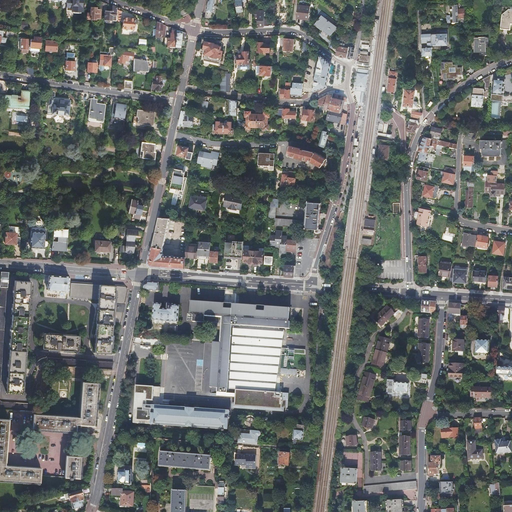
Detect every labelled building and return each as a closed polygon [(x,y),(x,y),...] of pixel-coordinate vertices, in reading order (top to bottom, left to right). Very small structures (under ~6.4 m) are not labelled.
[(66,0),(66,2),(66,7),(71,7),(71,11),(81,11),(81,0),(66,0)] [(206,14),(204,13),(203,18),(211,20),(215,0),(210,0),(211,0),(209,0),(206,14)] [(240,0),(235,0),(237,11),(243,11),(242,0),(240,0)] [(103,2),(99,1),(98,9),(95,9),(95,7),(90,7),(90,15),(86,15),(86,20),(95,20),(99,20),(99,19),(102,19),(102,12),(103,2)] [(107,4),(103,2),(102,12),(105,12),(104,21),(116,22),(116,7),(113,6),(112,11),(107,11),(107,4)] [(298,5),(296,18),(309,20),(311,7),(298,5)] [(460,18),(466,18),(466,10),(459,10),(459,5),(452,5),(452,16),(447,16),(447,23),(460,23),(460,18)] [(179,11),(182,16),(189,12),(185,7),(179,11)] [(504,15),(502,28),(511,30),(511,23),(511,9),(509,9),(504,15)] [(259,27),(264,26),(264,19),(264,11),(258,11),(256,11),(256,18),(258,18),(259,27)] [(323,16),(316,24),(331,36),(337,28),(323,16)] [(123,18),(123,29),(134,30),(134,24),(137,24),(138,21),(137,19),(134,19),(123,18)] [(369,67),(368,70),(372,71),(379,20),(375,19),(372,44),(371,52),(370,56),(369,64),(369,67)] [(166,25),(156,22),(155,30),(155,37),(165,37),(166,25)] [(176,29),(170,27),(169,30),(172,30),(171,38),(168,38),(167,44),(167,47),(175,47),(176,29)] [(15,30),(8,29),(6,37),(2,36),(3,33),(0,32),(0,42),(0,43),(0,42),(6,43),(7,38),(15,39),(15,30)] [(185,33),(176,29),(175,47),(175,48),(185,48),(187,37),(185,33)] [(432,40),(432,45),(432,51),(441,50),(440,44),(447,44),(446,32),(440,33),(440,36),(436,36),(436,34),(422,35),(422,40),(432,40)] [(31,39),(30,47),(40,48),(41,37),(34,36),(34,40),(31,39)] [(490,42),(490,37),(488,37),(488,36),(480,37),(475,37),(475,42),(477,42),(477,47),(480,47),(480,52),(480,55),(486,55),(486,52),(488,52),(488,42),(490,42)] [(28,50),(30,50),(30,47),(31,39),(21,39),(20,49),(22,49),(22,52),(27,53),(28,50)] [(46,39),(45,50),(56,51),(57,40),(46,39)] [(284,39),(283,51),(293,51),(294,40),(284,39)] [(423,56),(432,56),(432,51),(432,45),(432,40),(422,40),(422,43),(427,43),(427,47),(422,47),(423,56)] [(205,42),(201,60),(219,65),(223,51),(220,50),(221,47),(214,45),(214,44),(205,42)] [(264,45),(264,43),(259,43),(258,54),(270,54),(271,45),(266,45),(264,45)] [(336,56),(338,45),(331,43),(330,50),(336,56)] [(339,43),(338,45),(336,56),(348,58),(349,49),(344,48),(345,45),(339,43)] [(117,50),(114,50),(114,55),(115,55),(116,53),(121,54),(120,57),(119,57),(119,62),(125,62),(125,60),(128,60),(128,58),(132,58),(133,54),(122,52),(122,51),(117,50)] [(249,51),(243,51),(243,54),(238,55),(238,56),(235,56),(235,63),(238,63),(238,64),(248,63),(250,63),(249,51)] [(110,54),(100,53),(99,69),(100,69),(100,70),(101,70),(102,71),(103,70),(104,69),(104,65),(110,65),(110,55),(110,54)] [(370,56),(368,56),(365,56),(360,55),(359,62),(362,63),(364,63),(369,64),(370,56)] [(66,56),(65,69),(74,70),(74,61),(77,61),(77,58),(74,58),(74,57),(66,56)] [(331,65),(321,56),(313,92),(327,88),(329,77),(331,65)] [(87,62),(86,71),(87,71),(87,73),(90,73),(90,71),(95,71),(96,58),(91,58),(91,62),(87,62)] [(134,58),(133,71),(138,71),(138,70),(148,72),(148,66),(147,66),(147,61),(141,60),(141,59),(134,58)] [(454,62),(445,62),(446,68),(444,69),(444,73),(447,73),(447,79),(450,78),(450,80),(455,79),(455,74),(463,74),(463,67),(459,67),(459,64),(454,64),(454,62)] [(272,66),(256,66),(256,73),(256,75),(261,75),(264,75),(270,75),(270,71),(272,71),(272,72),(275,72),(275,71),(275,67),(272,66)] [(358,69),(355,91),(362,92),(365,92),(368,74),(368,70),(360,69),(358,69)] [(398,72),(390,71),(389,77),(387,92),(395,93),(397,79),(398,72)] [(220,91),(226,92),(230,92),(230,90),(231,77),(231,74),(226,73),(224,73),(223,73),(223,74),(222,74),(221,74),(221,75),(221,76),(220,76),(220,91)] [(485,79),(484,79),(486,83),(486,87),(487,90),(487,92),(485,92),(485,90),(484,88),(475,88),(474,95),(473,95),(473,96),(473,99),(472,106),(483,107),(484,97),(489,98),(491,75),(489,77),(487,78),(485,79)] [(152,79),(152,84),(151,88),(155,88),(155,90),(160,91),(161,87),(162,83),(165,83),(166,79),(162,78),(156,77),(156,79),(152,79)] [(506,79),(494,77),(490,117),(500,118),(502,100),(503,100),(504,94),(506,79)] [(302,88),(303,88),(304,84),(294,83),(294,88),(292,87),(292,92),(292,94),(296,94),(302,95),(302,88)] [(290,99),(291,90),(281,89),(281,98),(290,99)] [(2,95),(2,100),(3,100),(3,105),(15,106),(15,107),(27,108),(29,90),(21,90),(20,96),(17,96),(17,95),(11,94),(11,95),(5,95),(2,95)] [(415,91),(406,90),(403,106),(413,108),(413,107),(417,107),(417,102),(414,101),(415,91)] [(49,93),(48,105),(53,105),(52,114),(68,115),(69,100),(53,98),(54,94),(49,93)] [(332,93),(328,95),(325,109),(329,110),(333,97),(334,93),(332,93)] [(210,96),(204,95),(202,110),(207,111),(210,96)] [(328,95),(320,99),(319,105),(321,106),(320,112),(324,113),(325,109),(328,95)] [(329,110),(327,120),(340,124),(343,113),(341,113),(344,100),(343,100),(335,98),(333,97),(329,110)] [(91,99),(89,120),(101,122),(104,104),(96,103),(97,100),(91,99)] [(237,101),(231,100),(226,99),(226,115),(231,115),(237,115),(237,108),(237,101)] [(112,103),(109,124),(122,126),(126,105),(116,103),(116,104),(112,103)] [(306,106),(301,107),(300,114),(304,114),(303,119),(314,121),(315,110),(309,109),(309,110),(306,109),(306,106)] [(242,108),(237,108),(237,115),(237,121),(247,121),(258,121),(258,115),(253,115),(253,113),(251,113),(250,112),(246,112),(245,117),(247,117),(247,119),(242,119),(242,108)] [(147,113),(147,110),(137,109),(135,123),(146,124),(146,126),(151,126),(151,125),(153,125),(155,111),(150,111),(149,114),(147,113)] [(278,109),(278,117),(284,117),(284,118),(296,119),(297,112),(290,112),(290,110),(290,109),(278,109)] [(185,112),(182,111),(179,123),(178,126),(201,127),(201,118),(195,117),(195,116),(185,116),(185,112)] [(261,115),(258,115),(258,121),(268,121),(268,118),(269,118),(269,112),(264,112),(264,113),(261,113),(261,115)] [(418,121),(410,119),(409,126),(406,126),(406,131),(415,133),(416,130),(418,127),(420,124),(418,121)] [(257,128),(258,121),(247,121),(247,125),(246,125),(245,130),(250,130),(251,130),(253,130),(254,128),(257,128)] [(268,121),(258,121),(257,128),(261,128),(261,130),(264,130),(269,130),(269,125),(268,125),(268,121)] [(216,133),(224,134),(224,124),(221,124),(221,122),(217,122),(217,126),(214,126),(214,129),(216,129),(216,133)] [(224,124),(224,134),(227,134),(227,139),(234,140),(234,134),(233,134),(233,129),(232,129),(232,123),(229,123),(229,124),(224,124)] [(433,135),(432,138),(438,140),(440,140),(442,129),(433,127),(432,128),(431,135),(433,135)] [(324,131),(320,146),(325,148),(329,135),(326,134),(327,132),(324,131)] [(420,146),(418,151),(420,151),(429,153),(435,154),(438,140),(432,138),(428,137),(424,137),(422,141),(420,146)] [(438,140),(435,154),(441,156),(443,149),(440,148),(440,149),(439,149),(440,144),(449,146),(449,150),(451,151),(451,152),(457,153),(457,144),(449,142),(440,140),(438,140)] [(482,154),(509,155),(510,141),(480,140),(480,148),(482,148),(482,154)] [(142,143),(141,151),(143,151),(142,158),(154,159),(156,145),(142,143)] [(178,147),(178,150),(179,150),(178,155),(187,157),(187,159),(192,160),(193,153),(188,152),(189,147),(180,145),(179,147),(178,147)] [(381,145),(380,159),(389,160),(390,146),(381,145)] [(289,147),(288,153),(289,154),(289,155),(310,161),(322,167),(323,166),(326,168),(329,164),(325,162),(326,159),(315,153),(289,147)] [(200,151),(198,162),(201,163),(201,165),(211,167),(212,163),(218,164),(219,153),(212,152),(212,154),(200,151)] [(427,162),(429,153),(420,151),(418,160),(427,162)] [(259,153),(258,164),(273,166),(274,154),(259,153)] [(464,156),(464,170),(471,171),(472,163),(474,163),(474,156),(464,156)] [(184,166),(175,164),(174,169),(170,188),(178,190),(178,191),(179,191),(180,190),(184,191),(187,178),(184,178),(183,177),(183,176),(183,175),(182,175),(183,171),(184,166)] [(428,169),(420,167),(420,170),(419,170),(419,174),(418,174),(417,175),(417,177),(417,178),(417,179),(422,179),(422,180),(427,181),(428,172),(428,169)] [(455,174),(454,174),(444,172),(442,182),(453,184),(455,174)] [(295,178),(287,177),(287,173),(282,173),(280,186),(286,187),(286,184),(295,185),(295,178)] [(492,191),(491,196),(497,196),(497,194),(505,194),(506,185),(498,184),(498,182),(497,182),(498,176),(493,176),(492,191)] [(474,182),(469,182),(469,186),(470,186),(470,191),(467,191),(466,207),(473,208),(474,182)] [(437,186),(424,183),(423,186),(425,186),(424,195),(436,198),(439,186),(437,186)] [(243,201),(243,197),(226,194),(223,206),(228,207),(228,208),(236,210),(236,209),(241,210),(243,201)] [(192,197),(189,207),(205,210),(207,200),(192,197)] [(279,199),(271,198),(270,206),(278,208),(279,199)] [(132,200),(129,212),(133,213),(132,217),(140,219),(144,205),(138,204),(139,203),(137,202),(138,201),(132,200)] [(305,221),(274,219),(274,226),(278,226),(288,227),(294,227),(298,228),(315,229),(318,229),(321,203),(307,202),(305,221)] [(428,219),(429,216),(430,211),(417,208),(417,213),(415,212),(413,218),(417,218),(417,225),(427,227),(428,219)] [(159,217),(152,246),(163,249),(170,218),(159,217)] [(376,219),(366,218),(365,225),(375,226),(376,219)] [(5,243),(20,244),(20,237),(16,237),(17,233),(19,234),(19,227),(7,226),(5,243)] [(29,248),(43,249),(44,241),(45,229),(32,228),(29,248)] [(132,252),(133,247),(133,244),(134,238),(134,235),(136,235),(137,235),(137,230),(122,229),(121,234),(126,234),(125,245),(120,244),(119,250),(132,252)] [(49,241),(48,249),(66,251),(68,231),(54,230),(53,242),(49,241)] [(283,231),(277,230),(277,236),(277,237),(276,247),(281,247),(280,252),(286,253),(286,251),(287,240),(287,236),(282,236),(283,231)] [(462,244),(476,247),(476,246),(478,236),(469,234),(469,233),(464,232),(462,244)] [(478,236),(476,246),(487,248),(488,237),(478,236)] [(287,240),(286,251),(296,252),(297,241),(287,240)] [(95,241),(95,251),(110,253),(110,242),(95,241)] [(198,247),(198,255),(209,256),(210,251),(210,242),(199,241),(198,247)] [(494,241),(492,253),(503,255),(505,243),(494,241)] [(226,242),(225,256),(242,258),(243,243),(226,242)] [(163,249),(152,246),(148,263),(151,266),(185,269),(186,260),(186,258),(174,257),(173,256),(169,256),(168,256),(164,256),(162,253),(163,249)] [(186,258),(197,259),(198,255),(198,247),(187,246),(186,258)] [(248,264),(253,264),(254,251),(245,250),(244,262),(248,262),(248,264)] [(209,260),(209,261),(217,262),(218,251),(210,251),(209,256),(209,260)] [(254,251),(253,264),(258,264),(258,263),(263,263),(263,251),(254,251)] [(417,255),(413,255),(414,262),(418,262),(418,272),(426,272),(425,256),(424,256),(424,251),(417,251),(417,255)] [(265,256),(264,264),(272,264),(273,257),(265,256)] [(439,276),(450,278),(451,270),(452,266),(441,264),(439,276)] [(295,266),(285,265),(284,276),(294,277),(295,266)] [(8,270),(1,269),(0,287),(0,408),(33,410),(33,404),(1,402),(0,400),(0,385),(6,287),(7,287),(8,270)] [(450,278),(449,282),(466,283),(467,271),(451,270),(450,278)] [(68,292),(69,274),(49,272),(48,285),(47,285),(47,288),(48,288),(47,291),(68,292)] [(474,283),(486,283),(487,272),(474,272),(474,283)] [(11,331),(6,394),(23,395),(31,277),(15,276),(11,329),(10,329),(10,331),(11,331)] [(490,276),(489,286),(497,287),(498,277),(490,276)] [(503,288),(511,288),(511,277),(504,276),(503,288)] [(128,287),(124,281),(117,281),(76,278),(72,278),(71,292),(97,293),(94,352),(110,354),(112,322),(121,323),(128,287)] [(159,283),(158,283),(148,282),(144,285),(143,289),(158,290),(159,283)] [(283,392),(275,391),(282,347),(285,330),(280,329),(280,328),(290,329),(290,322),(289,321),(290,308),(266,306),(257,305),(233,304),(224,303),(191,300),(190,314),(189,314),(188,321),(223,324),(221,342),(218,387),(218,392),(227,392),(227,388),(236,389),(235,404),(235,405),(282,408),(283,399),(283,392)] [(436,302),(423,301),(422,312),(435,313),(435,312),(436,302)] [(161,304),(154,303),(153,319),(162,320),(162,321),(170,322),(170,321),(179,321),(180,305),(172,305),(172,304),(167,303),(167,306),(161,306),(161,304)] [(449,303),(448,322),(452,322),(452,315),(452,313),(461,314),(461,304),(449,303)] [(391,315),(392,308),(389,305),(375,319),(379,324),(381,322),(382,324),(391,315)] [(419,318),(418,337),(428,337),(429,319),(419,318)] [(44,333),(42,349),(78,352),(79,335),(44,333)] [(384,362),(389,344),(386,344),(388,339),(380,337),(372,363),(380,366),(381,361),(384,362)] [(155,340),(146,339),(145,350),(154,351),(155,340)] [(476,339),(476,352),(489,353),(489,340),(476,339)] [(218,387),(221,342),(213,342),(210,387),(218,387)] [(419,343),(418,361),(428,362),(429,344),(419,343)] [(62,365),(73,366),(112,369),(113,362),(47,357),(46,364),(62,365)] [(154,374),(155,362),(141,361),(137,410),(131,410),(130,425),(151,427),(152,424),(223,429),(228,430),(230,411),(157,405),(155,405),(157,375),(154,374)] [(449,370),(449,377),(463,377),(463,364),(450,364),(450,370),(449,370)] [(501,367),(497,367),(496,375),(501,375),(507,375),(507,376),(508,376),(508,377),(509,377),(510,377),(511,377),(511,376),(511,375),(511,366),(507,366),(507,367),(501,367)] [(358,399),(366,401),(367,397),(369,397),(374,379),(372,379),(373,374),(365,372),(358,399)] [(33,413),(32,428),(76,431),(76,425),(94,426),(97,382),(82,381),(80,416),(33,413)] [(394,382),(393,392),(409,393),(409,383),(394,382)] [(471,386),(471,396),(472,396),(472,397),(492,396),(493,386),(471,386)] [(169,400),(169,406),(188,407),(193,408),(213,409),(213,403),(169,400)] [(372,427),(373,420),(371,420),(371,418),(365,416),(362,425),(372,427)] [(0,418),(0,481),(39,484),(40,469),(5,467),(8,419),(0,418)] [(401,420),(401,430),(410,430),(411,421),(401,420)] [(305,425),(295,424),(294,429),(291,447),(293,447),(294,443),(296,443),(296,439),(302,440),(305,425)] [(440,427),(441,438),(453,437),(453,439),(459,439),(458,428),(453,428),(453,426),(440,427)] [(250,434),(239,433),(238,442),(258,444),(258,436),(259,436),(260,435),(261,434),(261,433),(261,432),(260,432),(260,431),(259,431),(251,430),(250,434)] [(288,434),(275,433),(274,441),(287,442),(288,434)] [(357,444),(356,436),(353,437),(353,435),(346,435),(346,445),(357,444)] [(409,436),(399,436),(399,456),(410,455),(409,436)] [(474,446),(474,441),(466,441),(467,459),(481,459),(481,450),(474,450),(474,446)] [(509,444),(503,443),(499,443),(499,441),(494,441),(493,454),(509,455),(509,444)] [(371,466),(377,466),(377,463),(380,463),(380,449),(377,449),(377,447),(371,447),(371,466)] [(160,451),(159,466),(209,470),(211,456),(160,451)] [(277,452),(276,464),(288,465),(289,453),(277,452)] [(66,454),(64,478),(67,479),(67,480),(71,480),(71,479),(79,479),(81,455),(66,454)] [(246,468),(256,468),(256,455),(236,454),(235,464),(247,464),(246,468)] [(428,474),(428,476),(434,476),(434,474),(437,474),(437,465),(440,465),(440,457),(431,457),(431,464),(428,464),(428,474)] [(411,461),(401,461),(401,471),(411,471),(411,461)] [(341,468),(340,483),(356,484),(357,469),(341,468)] [(132,469),(125,469),(124,471),(118,471),(117,483),(125,483),(125,484),(131,484),(132,469)] [(381,492),(416,488),(417,488),(416,481),(381,485),(381,492)] [(227,482),(219,482),(218,482),(218,504),(223,505),(223,503),(221,503),(222,500),(224,500),(224,492),(226,492),(227,482)] [(454,492),(454,482),(440,482),(441,501),(447,501),(447,492),(454,492)] [(381,492),(381,484),(363,485),(363,493),(381,492)] [(173,490),(172,511),(214,511),(215,486),(180,485),(180,490),(173,490)] [(89,493),(89,486),(65,493),(62,494),(64,499),(69,498),(70,502),(71,501),(83,498),(82,494),(89,493)] [(121,495),(121,504),(133,504),(133,492),(121,491),(121,495)] [(353,497),(338,498),(338,504),(354,503),(353,511),(368,511),(368,499),(353,500),(353,497)] [(84,500),(83,498),(71,501),(72,506),(73,507),(82,504),(82,503),(82,501),(84,500)] [(402,511),(402,500),(387,501),(387,511),(402,511)] [(511,511),(511,500),(504,501),(504,506),(503,511),(511,511)]
